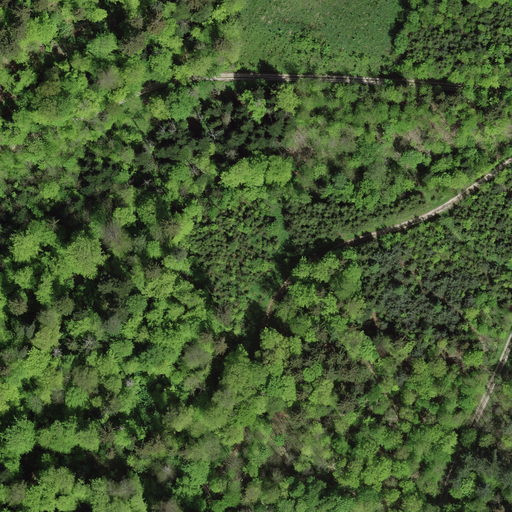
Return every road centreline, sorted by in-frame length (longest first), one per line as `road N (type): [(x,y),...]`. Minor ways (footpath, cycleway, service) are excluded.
road 1 (track): [(0,154),(146,87),(213,75),(511,93)]
road 2 (track): [(187,511),(229,461),(247,422),(267,317),(290,278),(334,248),(407,224),(511,161)]
road 3 (track): [(511,339),(439,511)]
